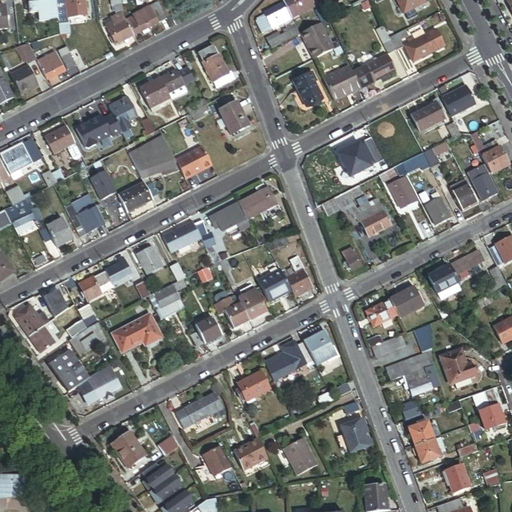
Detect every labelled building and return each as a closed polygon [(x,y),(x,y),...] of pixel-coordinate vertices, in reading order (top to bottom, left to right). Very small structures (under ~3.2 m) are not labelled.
[(59,19),(56,0),(46,1),(49,20),(59,19)] [(66,0),(59,0),(56,0),(59,19),(68,18),(66,0)] [(84,0),(66,0),(68,18),(86,16),(86,10),(85,1),(84,0)] [(112,22),(115,27),(125,21),(123,16),(121,0),(110,0),(111,6),(115,6),(116,18),(111,21),(112,22)] [(310,0),(282,0),(282,1),(284,5),(288,14),(291,20),(314,8),(310,0)] [(396,0),(404,14),(405,14),(414,10),(426,3),(424,0),(396,0)] [(49,20),(46,1),(39,2),(36,3),(29,3),(30,13),(38,12),(39,21),(49,20)] [(372,9),(369,2),(363,6),(366,12),(372,9)] [(167,20),(158,3),(149,8),(153,15),(158,24),(167,20)] [(288,14),(284,5),(264,15),(265,16),(269,24),(284,16),(288,14)] [(153,15),(149,8),(133,16),(134,17),(137,24),(153,15)] [(329,21),(323,8),(316,12),(323,24),(329,21)] [(414,10),(405,14),(408,20),(417,16),(414,10)] [(266,39),(269,45),(289,35),(289,36),(298,32),(291,20),(288,14),(284,16),(286,21),(279,25),(280,28),(284,26),(286,29),(283,31),(284,34),(280,36),(278,33),(266,39)] [(129,28),(133,37),(142,33),(148,30),(158,24),(153,15),(137,24),(129,28)] [(271,29),(269,24),(265,16),(256,21),(262,34),(271,29)] [(284,16),(269,24),(271,29),(279,25),(286,21),(284,16)] [(134,17),(125,21),(129,28),(137,24),(134,17)] [(68,18),(59,19),(59,23),(60,35),(70,32),(68,18)] [(129,28),(125,21),(115,27),(108,30),(111,37),(115,44),(116,46),(124,42),(128,40),(133,37),(129,28)] [(320,26),(300,36),(303,43),(306,42),(315,61),(333,52),(320,26)] [(405,30),(397,35),(400,41),(408,36),(405,30)] [(436,31),(427,36),(435,51),(444,47),(436,31)] [(70,32),(60,35),(66,47),(72,47),(70,32)] [(271,50),(299,36),(298,32),(289,36),(289,35),(269,45),(271,50)] [(400,41),(397,35),(389,38),(396,52),(403,48),(400,41)] [(427,36),(405,48),(413,63),(435,51),(427,36)] [(396,52),(389,38),(382,42),(389,55),(396,52)] [(306,42),(303,43),(313,62),(315,61),(306,42)] [(28,45),(17,49),(26,66),(36,60),(28,45)] [(203,65),(218,57),(213,46),(198,54),(203,65)] [(59,52),(62,58),(70,53),(67,48),(59,52)] [(339,50),(329,55),(333,62),(342,57),(339,50)] [(70,53),(62,58),(68,71),(76,67),(70,53)] [(361,90),(395,72),(387,57),(377,62),(372,53),(357,60),(362,70),(353,74),(361,90)] [(55,54),(38,63),(47,81),(49,80),(57,76),(65,73),(55,54)] [(228,75),(218,57),(203,65),(213,83),(226,76),(228,75)] [(183,68),(177,71),(183,84),(190,81),(183,68)] [(350,68),(324,82),(334,101),(352,91),(353,94),(361,90),(353,74),(350,68)] [(28,69),(10,78),(19,95),(37,86),(28,69)] [(177,71),(160,79),(169,95),(173,93),(184,88),(185,87),(183,84),(177,71)] [(231,73),(228,75),(226,76),(230,83),(234,80),(231,73)] [(311,75),(292,84),(305,110),(322,101),(314,85),(315,84),(311,75)] [(57,76),(49,80),(50,82),(52,84),(54,85),(58,83),(59,81),(58,79),(57,76)] [(226,76),(213,83),(216,90),(230,83),(226,76)] [(0,105),(13,99),(3,79),(0,80),(0,105)] [(169,95),(160,79),(140,90),(150,109),(158,105),(170,99),(169,95)] [(231,85),(230,83),(216,90),(218,92),(231,85)] [(451,118),(476,106),(466,87),(441,100),(451,118)] [(184,88),(173,93),(175,97),(186,91),(184,88)] [(352,91),(334,101),(335,103),(353,94),(352,91)] [(127,99),(109,108),(115,120),(119,127),(128,122),(136,118),(127,99)] [(208,106),(205,100),(187,109),(190,115),(191,115),(200,110),(205,107),(208,106)] [(436,105),(439,112),(442,110),(437,101),(433,103),(434,106),(436,105)] [(249,128),(237,103),(220,112),(223,119),(227,127),(232,137),(249,128)] [(154,113),(161,109),(158,105),(150,109),(152,113),(154,113)] [(439,112),(436,105),(434,106),(411,118),(420,134),(444,121),(439,112)] [(203,115),(200,110),(191,115),(193,119),(194,121),(204,116),(203,115)] [(122,133),(119,127),(115,120),(106,125),(102,117),(89,123),(90,124),(87,126),(86,125),(76,130),(86,149),(89,150),(96,146),(97,144),(111,136),(112,138),(122,133)] [(155,133),(148,119),(141,123),(145,132),(148,137),(155,133)] [(223,119),(217,122),(221,130),(227,127),(223,119)] [(128,122),(119,127),(122,133),(122,134),(130,130),(132,129),(128,122)] [(453,123),(446,127),(452,139),(460,135),(453,123)] [(75,144),(66,127),(45,138),(54,156),(75,144)] [(129,155),(134,164),(153,157),(155,162),(167,158),(164,150),(169,148),(163,137),(129,155)] [(477,137),(472,139),(482,158),(487,155),(483,148),(477,137)] [(495,142),(483,148),(487,155),(499,149),(495,142)] [(445,143),(423,154),(426,161),(430,168),(431,170),(439,166),(435,159),(450,151),(445,143)] [(33,165),(22,145),(0,157),(11,177),(20,172),(33,165)] [(175,161),(169,148),(164,150),(167,158),(168,157),(170,162),(175,161)] [(202,148),(176,162),(180,170),(185,180),(192,177),(191,175),(211,165),(202,148)] [(482,158),(491,176),(509,166),(500,148),(499,149),(487,155),(482,158)] [(402,165),(418,157),(415,152),(399,161),(402,165)] [(423,154),(422,154),(418,157),(402,165),(401,166),(404,172),(420,164),(426,161),(423,154)] [(153,157),(134,164),(142,180),(151,177),(146,165),(155,162),(153,157)] [(168,157),(167,158),(155,162),(146,165),(151,177),(161,173),(172,169),(170,162),(168,157)] [(176,162),(175,161),(170,162),(172,169),(161,173),(162,176),(180,170),(176,162)] [(426,161),(420,164),(424,171),(430,168),(426,161)] [(191,175),(192,177),(212,167),(211,165),(191,175)] [(407,177),(404,172),(401,166),(395,169),(400,178),(403,176),(404,179),(407,177)] [(483,166),(467,174),(472,183),(488,175),(483,166)] [(396,176),(393,170),(379,177),(382,183),(396,176)] [(50,171),(42,175),(49,188),(57,184),(52,175),(50,171)] [(20,172),(11,177),(13,181),(22,177),(20,172)] [(59,172),(52,175),(57,184),(64,180),(59,172)] [(117,194),(106,173),(91,181),(101,202),(117,194)] [(498,195),(488,175),(472,183),(482,203),(498,195)] [(405,179),(389,187),(401,210),(417,203),(405,179)] [(144,185),(119,198),(127,214),(152,201),(144,185)] [(462,214),(478,206),(467,185),(452,193),(462,214)] [(13,207),(25,201),(18,187),(6,193),(13,207)] [(363,195),(359,187),(347,193),(351,200),(351,201),(363,195)] [(268,188),(237,203),(245,219),(247,222),(277,206),(268,188)] [(351,200),(347,193),(334,200),(338,206),(351,200)] [(430,196),(433,203),(441,199),(437,193),(430,196)] [(89,196),(70,205),(74,213),(69,216),(75,228),(81,225),(78,217),(95,208),(92,203),(89,196)] [(42,219),(31,197),(25,201),(13,207),(5,211),(11,223),(19,238),(34,230),(30,222),(34,220),(36,223),(42,219)] [(451,219),(441,199),(433,203),(426,207),(436,226),(451,219)] [(68,200),(62,202),(69,216),(74,213),(70,205),(68,200)] [(334,200),(322,206),(325,213),(338,207),(338,206),(334,200)] [(361,223),(383,212),(377,200),(356,211),(351,201),(351,200),(338,206),(338,207),(341,214),(343,217),(349,229),(361,223)] [(245,219),(237,203),(213,216),(219,228),(221,232),(235,224),(245,219)] [(81,225),(86,235),(104,226),(95,208),(78,217),(81,225)] [(0,228),(11,223),(5,211),(0,213),(0,228)] [(361,223),(369,239),(391,227),(383,212),(361,223)] [(213,216),(209,218),(215,229),(219,228),(213,216)] [(245,219),(235,224),(240,233),(250,228),(247,222),(245,219)] [(62,220),(46,227),(58,249),(73,241),(62,220)] [(426,220),(420,223),(427,236),(432,233),(426,220)] [(202,222),(194,227),(200,238),(208,235),(202,222)] [(194,227),(192,224),(164,238),(171,254),(200,239),(200,238),(194,227)] [(75,228),(80,238),(86,235),(81,225),(75,228)] [(200,238),(200,239),(205,249),(212,246),(215,245),(211,234),(208,235),(200,238)] [(511,237),(496,246),(496,247),(505,264),(511,260),(511,237)] [(286,238),(267,245),(270,252),(289,245),(286,238)] [(212,246),(205,249),(214,265),(218,263),(220,262),(212,246)] [(496,247),(488,251),(497,268),(505,264),(496,247)] [(142,265),(143,268),(147,276),(162,268),(152,248),(137,256),(142,265)] [(479,252),(449,267),(454,278),(459,275),(466,272),(484,263),(479,252)] [(0,253),(0,283),(14,273),(0,253)] [(345,258),(347,263),(356,258),(354,253),(345,258)] [(46,261),(44,256),(34,261),(37,266),(46,261)] [(289,278),(285,280),(291,293),(295,299),(313,289),(303,271),(304,270),(298,258),(292,262),(295,267),(298,273),(289,278)] [(360,267),(356,258),(347,263),(351,269),(352,271),(360,267)] [(232,272),(225,259),(220,262),(218,263),(221,267),(222,269),(224,268),(228,275),(232,272)] [(120,265),(110,270),(118,284),(132,277),(124,263),(120,265)] [(178,279),(185,275),(179,263),(172,267),(178,279)] [(214,265),(210,267),(213,271),(221,267),(218,263),(214,265)] [(172,267),(170,268),(177,283),(180,282),(178,279),(172,267)] [(286,271),(289,278),(298,273),(295,267),(286,271)] [(454,278),(449,267),(444,270),(437,274),(428,278),(437,296),(458,285),(454,278)] [(202,284),(212,279),(207,268),(197,272),(202,284)] [(507,288),(497,268),(490,272),(497,286),(490,290),(493,296),(507,288)] [(110,270),(105,273),(112,287),(118,284),(110,270)] [(279,270),(257,282),(269,304),(291,293),(285,280),(279,270)] [(469,277),(466,272),(459,275),(462,280),(469,277)] [(93,279),(101,295),(113,289),(112,287),(105,273),(93,279)] [(101,295),(93,279),(80,286),(83,292),(86,298),(88,302),(101,295)] [(180,282),(177,283),(173,285),(178,294),(184,291),(180,282)] [(144,283),(135,287),(142,301),(148,298),(151,297),(144,283)] [(148,298),(160,321),(185,308),(178,294),(173,285),(151,297),(148,298)] [(458,285),(437,296),(441,303),(461,292),(458,285)] [(241,293),(243,298),(255,292),(252,287),(241,293)] [(414,289),(390,301),(398,317),(400,321),(424,309),(414,289)] [(490,290),(476,297),(479,303),(493,296),(490,290)] [(68,310),(58,291),(44,299),(55,320),(68,311),(68,310)] [(243,298),(238,301),(240,305),(249,322),(266,314),(255,292),(243,298)] [(213,307),(219,317),(225,313),(240,305),(238,301),(238,300),(232,303),(229,298),(213,307)] [(398,317),(390,301),(366,314),(373,329),(398,317)] [(76,324),(66,331),(72,340),(87,329),(78,312),(75,305),(68,311),(76,324)] [(240,305),(225,313),(234,331),(249,322),(240,305)] [(16,320),(29,338),(43,328),(45,327),(30,306),(17,315),(16,320)] [(78,312),(87,329),(98,324),(89,307),(78,312)] [(112,335),(122,354),(143,343),(146,341),(148,346),(161,339),(149,316),(112,335)] [(214,318),(195,328),(198,332),(205,345),(223,336),(214,318)] [(511,340),(511,318),(493,329),(502,345),(511,340)] [(107,341),(98,324),(87,329),(72,340),(71,341),(76,347),(88,339),(96,340),(107,341)] [(431,350),(430,326),(415,332),(422,353),(431,350)] [(309,333),(312,338),(324,332),(321,327),(309,333)] [(43,328),(29,338),(41,355),(55,344),(43,328)] [(205,345),(198,332),(190,336),(197,349),(205,345)] [(312,338),(304,342),(316,367),(337,357),(324,332),(312,338)] [(381,345),(377,347),(381,357),(405,347),(401,337),(381,345)] [(71,341),(69,342),(80,358),(99,345),(96,340),(88,339),(76,347),(71,341)] [(376,339),(368,342),(371,349),(377,347),(381,345),(379,340),(377,341),(376,339)] [(109,345),(107,341),(96,340),(99,345),(101,349),(109,345)] [(306,366),(304,362),(297,348),(297,347),(294,342),(281,349),(284,355),(265,364),(274,382),(306,366)] [(303,344),(297,347),(304,362),(310,359),(303,344)] [(371,349),(375,359),(381,357),(377,347),(371,349)] [(432,366),(432,349),(431,350),(422,353),(423,356),(428,368),(432,366)] [(465,364),(460,351),(440,359),(450,386),(475,377),(469,362),(465,364)] [(66,355),(45,370),(65,397),(78,388),(86,382),(66,355)] [(428,368),(423,356),(386,369),(390,382),(405,376),(428,368)] [(428,368),(405,376),(406,380),(413,377),(416,383),(421,381),(418,375),(425,373),(428,379),(432,390),(440,387),(432,366),(428,368)] [(111,369),(86,382),(89,385),(113,373),(111,369)] [(113,373),(89,385),(97,401),(107,396),(110,394),(120,389),(113,373)] [(271,391),(261,373),(237,385),(239,390),(237,392),(241,399),(244,398),(246,403),(271,391)] [(421,381),(428,379),(425,373),(418,375),(421,381)] [(406,380),(408,386),(416,383),(413,377),(406,380)] [(432,390),(428,379),(421,381),(416,383),(408,386),(412,397),(432,390)] [(86,382),(78,388),(87,406),(97,401),(89,385),(86,382)] [(340,399),(353,392),(349,384),(336,391),(340,399)] [(498,407),(492,390),(484,393),(490,410),(498,407)] [(317,399),(321,408),(334,401),(330,393),(317,399)] [(490,410),(484,393),(477,396),(483,412),(490,410)] [(214,395),(175,415),(183,430),(222,410),(214,395)] [(295,421),(308,414),(299,396),(286,403),(295,421)] [(477,396),(473,397),(479,413),(483,412),(477,396)] [(460,402),(446,407),(451,422),(454,432),(469,427),(460,402)] [(356,404),(343,409),(346,416),(359,411),(356,404)] [(504,424),(498,407),(490,410),(483,412),(479,413),(485,431),(504,424)] [(363,420),(360,421),(365,435),(368,434),(363,420)] [(365,435),(360,421),(341,428),(343,434),(349,450),(368,443),(365,435)] [(434,440),(434,439),(427,422),(408,429),(415,447),(434,440)] [(253,424),(250,426),(257,439),(260,438),(253,424)] [(122,460),(128,470),(147,457),(131,433),(115,444),(124,458),(122,460)] [(346,451),(349,450),(343,434),(341,434),(340,437),(344,449),(346,451)] [(440,437),(434,439),(434,440),(441,458),(447,456),(440,437)] [(159,449),(165,458),(180,448),(173,439),(159,449)] [(257,439),(233,451),(244,473),(268,460),(257,439)] [(302,440),(283,450),(297,477),(317,466),(302,440)] [(434,440),(415,447),(421,465),(441,458),(434,440)] [(368,443),(349,450),(350,455),(372,446),(371,442),(368,443)] [(115,444),(112,446),(122,460),(124,458),(115,444)] [(457,451),(460,460),(478,453),(475,445),(457,451)] [(220,447),(202,456),(213,479),(231,469),(220,447)] [(173,478),(163,463),(155,468),(154,466),(142,475),(146,481),(142,484),(149,495),(173,478)] [(469,488),(461,467),(445,473),(453,495),(469,488)] [(486,490),(502,484),(496,468),(481,474),(486,490)] [(24,476),(0,476),(0,492),(11,493),(11,497),(24,496),(24,476)] [(175,495),(182,490),(173,478),(149,495),(156,504),(161,502),(165,508),(177,499),(175,495)] [(387,511),(385,486),(364,488),(365,511),(387,511)] [(186,511),(193,506),(185,494),(177,499),(165,508),(161,511),(186,511)] [(217,511),(216,500),(207,501),(198,508),(200,511),(217,511)]
